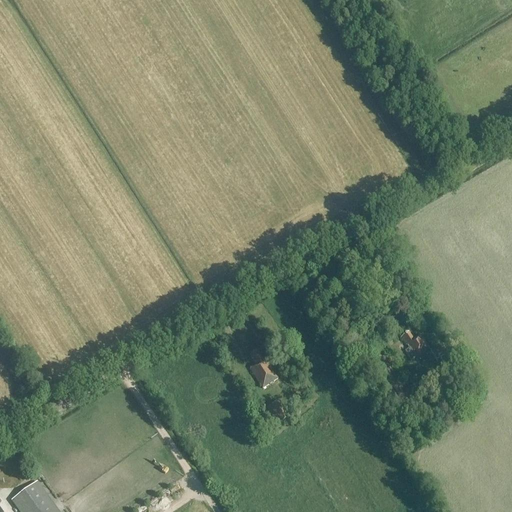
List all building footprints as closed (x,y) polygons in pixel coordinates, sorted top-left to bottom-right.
[(411,361),(415,358),(429,349),(420,336),(413,340),(409,333),(401,338),(406,346),(407,346),(409,350),(405,352),(411,361)] [(250,370),(263,389),(278,379),(266,361),(270,359),(263,348),(251,356),(257,366),(250,370)] [(451,366),(445,356),(440,359),(446,369),(451,366)] [(278,367),(281,372),(290,367),(286,361),(278,367)] [(288,419),(278,403),(267,409),(277,426),(288,419)] [(23,470),(24,462),(16,461),(15,469),(23,470)] [(58,511),(37,483),(12,502),(19,511),(58,511)]
